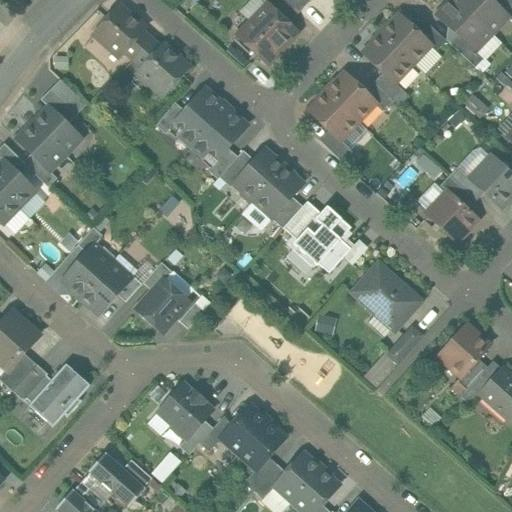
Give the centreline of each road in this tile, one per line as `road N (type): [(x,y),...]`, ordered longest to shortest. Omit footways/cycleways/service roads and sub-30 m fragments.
road 1 (residential): [(409,511),(234,358),(141,364)]
road 2 (residential): [(269,104),(291,140),(464,297)]
road 3 (residential): [(141,364),(18,511)]
road 4 (residential): [(141,364),(112,364),(0,262)]
road 5 (residential): [(146,0),(269,104)]
road 6 (residential): [(269,104),(372,0)]
